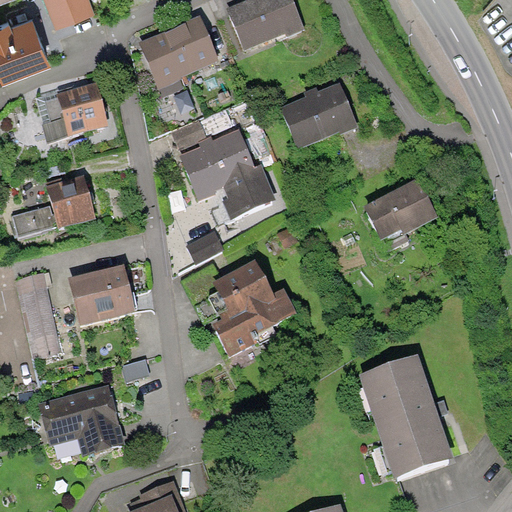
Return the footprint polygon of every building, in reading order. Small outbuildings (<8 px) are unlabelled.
[(89,0),(47,0),(57,27),(94,13),(89,0)] [(246,53),(306,28),(294,0),(245,0),(227,7),(246,53)] [(7,17),(0,19),(0,64),(6,79),(53,60),(34,11),(8,21),(7,17)] [(187,88),(183,78),(220,63),(201,19),(138,46),(161,99),(187,88)] [(110,125),(97,84),(69,92),(59,95),(61,101),(47,105),(52,123),(44,125),(49,143),(110,125)] [(342,87),(282,111),(298,151),(358,127),(342,87)] [(208,140),(200,121),(171,134),(179,153),(208,140)] [(208,146),(182,157),(201,201),(216,195),(215,192),(224,188),(229,200),(224,202),(232,221),(277,202),(261,166),(257,168),(241,132),(208,146)] [(59,186),(48,189),(53,208),(12,219),(18,240),(94,219),(83,179),(59,186)] [(387,246),(438,221),(418,180),(366,206),(387,246)] [(210,237),(184,248),(194,269),(219,257),(210,237)] [(227,311),(219,315),(222,322),(213,327),(229,359),(276,335),(273,328),(297,315),(285,291),(274,296),(257,263),(213,285),(227,311)] [(95,276),(71,282),(81,328),(135,316),(124,269),(95,276)] [(42,277),(18,283),(36,359),(60,354),(42,277)] [(393,485),(453,466),(435,415),(418,360),(359,379),(393,485)] [(110,385),(39,403),(50,448),(78,440),(83,460),(127,448),(117,410),(110,385)] [(186,511),(175,482),(137,497),(142,511),(138,511),(186,511)]
